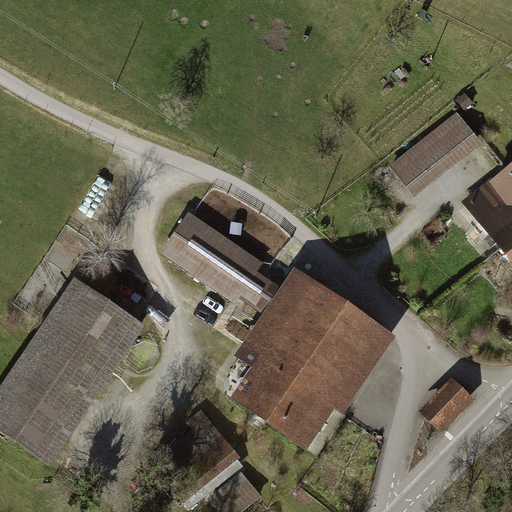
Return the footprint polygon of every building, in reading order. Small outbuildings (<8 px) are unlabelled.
[(456,116),(392,168),(415,196),(479,144),(456,116)] [(511,172),(468,206),(500,248),(511,239),(511,172)] [(255,274),(261,264),(191,216),(163,255),(236,306),(241,299),(266,316),(282,292),(255,274)] [(511,239),(500,248),(511,263),(511,239)] [(234,403),(305,450),(335,405),(343,410),(392,338),(295,273),(282,292),(266,316),(237,358),(256,371),(234,403)] [(0,397),(0,426),(49,459),(136,329),(74,288),(0,397)] [(453,380),(420,414),(431,424),(443,435),(475,401),(464,390),(453,380)] [(237,459),(200,413),(188,423),(196,432),(155,465),(188,508),(237,469),(233,463),(237,459)] [(241,475),(211,499),(221,511),(241,511),(259,498),(241,475)]
